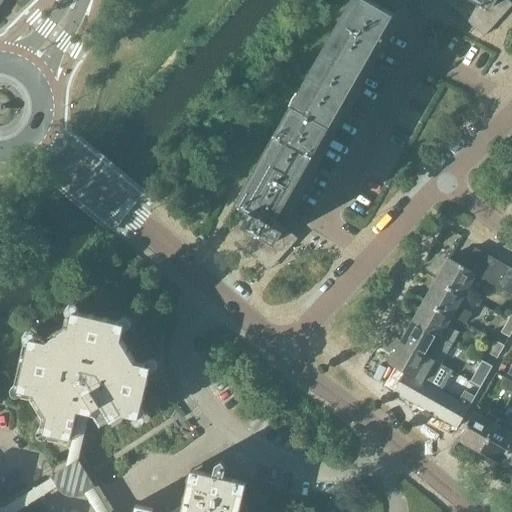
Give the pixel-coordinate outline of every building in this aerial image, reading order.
[(239,218),(229,235),(269,271),(300,236),(275,222),(394,13),(370,0),(351,0),(236,203),(250,211),(244,222),(239,218)] [(444,0),(484,37),(511,5),(511,0),(444,0)] [(497,287),(509,267),(475,248),(464,267),(476,274),(475,275),(497,287)] [(437,280),(464,295),(476,274),(449,258),(437,280)] [(511,285),(511,268),(509,267),(497,287),(508,293),(511,285)] [(458,306),(464,295),(437,280),(425,301),(452,316),(466,324),(472,313),(458,306)] [(413,321),(440,337),(454,344),(460,333),(447,325),(452,316),(425,301),(413,321)] [(34,394),(48,416),(44,432),(72,439),(78,411),(92,414),(111,422),(123,415),(139,418),(152,366),(135,362),(121,340),(125,324),(73,311),(69,327),(47,341),(30,337),(18,390),(34,394)] [(511,333),(511,322),(509,320),(502,333),(510,337),(511,333)] [(413,321),(401,342),(428,358),(442,365),(454,344),(440,337),(413,321)] [(490,354),(498,358),(505,346),(497,341),(490,354)] [(389,364),(442,392),(454,372),(442,365),(428,358),(401,342),(389,364)] [(486,380),(493,367),(483,361),(476,374),(486,380)] [(394,371),(385,387),(409,401),(421,381),(416,379),(414,382),(394,371)] [(511,382),(505,378),(501,387),(511,392),(511,382)] [(445,394),(421,381),(409,401),(433,414),(445,394)] [(464,392),(459,402),(469,408),(475,398),(464,392)] [(459,402),(445,394),(433,414),(458,428),(469,408),(459,402)] [(459,440),(480,452),(497,422),(499,418),(498,419),(489,413),(486,419),(474,412),(459,440)] [(480,452),(501,464),(511,444),(511,430),(497,422),(480,452)] [(511,444),(501,464),(511,470),(511,444)] [(248,511),(242,502),(247,483),(224,477),(226,467),(222,460),(216,465),(214,475),(191,470),(181,511),(153,511),(154,509),(136,504),(134,511),(248,511)] [(66,469),(52,478),(57,486),(59,490),(62,493),(66,495),(70,496),(74,497),(78,496),(82,495),(85,493),(94,488),(78,463),(78,462),(66,469)]
